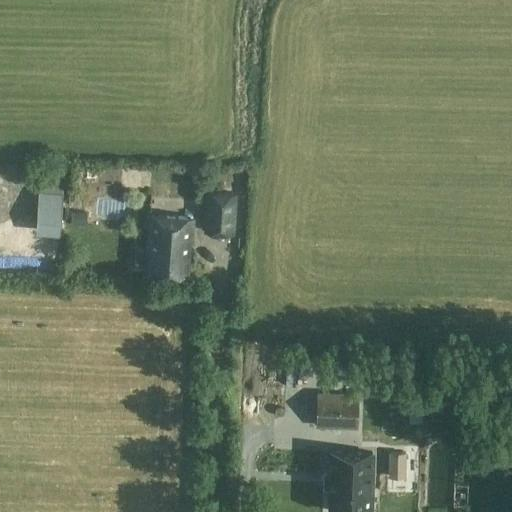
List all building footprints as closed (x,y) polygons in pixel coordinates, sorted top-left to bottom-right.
[(37,207),(62,209),(63,193),(38,191),(37,207)] [(207,212),(234,213),(235,194),(208,192),(207,212)] [(132,218),(132,198),(101,198),(101,217),(132,218)] [(150,247),(148,271),(187,274),(189,242),(191,242),(193,218),(149,215),(147,247),(150,247)] [(356,428),(357,395),(317,393),(317,427),(356,428)] [(382,416),(382,428),(398,428),(398,416),(382,416)] [(371,490),(372,452),(332,452),(331,471),(329,471),(329,490),(331,490),(331,511),(345,511),(368,511),(369,490),(371,490)] [(404,494),(399,481),(387,487),(392,499),(404,494)]
